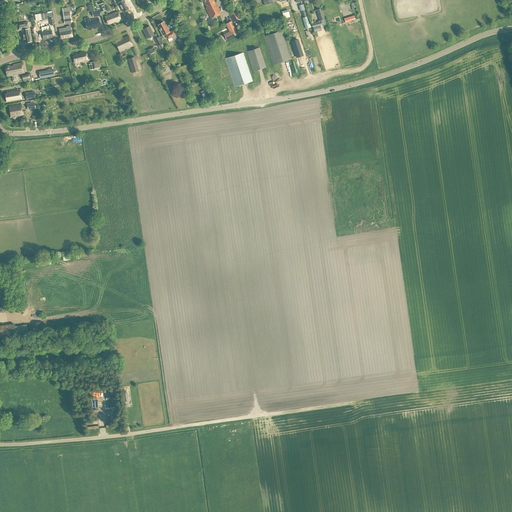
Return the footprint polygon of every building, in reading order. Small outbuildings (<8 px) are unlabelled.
[(126,7),(127,6),(124,1),(125,0),(120,0),(121,1),(118,3),(121,9),(122,9),(124,12),(128,9),(126,7)] [(211,18),(221,13),(218,6),(216,6),(213,0),(205,0),(204,1),(207,7),(206,8),(211,18)] [(71,23),(71,22),(72,22),(70,7),(62,9),(65,24),(71,23)] [(321,8),(316,10),(319,21),(322,20),(325,29),(328,28),(321,8)] [(115,23),(121,20),(118,12),(105,17),(108,24),(115,21),(115,23)] [(230,15),(234,23),(239,20),(235,12),(230,15)] [(94,29),(101,28),(98,18),(90,20),(90,21),(89,21),(89,18),(85,19),(85,21),(85,22),(86,29),(88,29),(89,31),(92,30),(91,29),(94,28),(94,29)] [(229,32),(223,34),(226,40),(238,35),(231,21),(225,24),(229,32)] [(29,28),(27,22),(27,23),(17,25),(18,31),(21,30),(23,38),(24,38),(25,43),(31,42),(30,36),(31,36),(29,28)] [(165,26),(163,22),(158,25),(160,29),(159,29),(163,36),(165,35),(168,39),(169,42),(177,38),(175,35),(173,31),(170,32),(166,26),(165,26)] [(313,27),(314,32),(321,31),(320,25),(318,26),(317,22),(312,23),(313,27)] [(66,27),(66,28),(59,29),(61,39),(72,37),(71,29),(70,26),(66,27)] [(154,35),(149,26),(142,30),(147,39),(154,35)] [(43,39),(53,37),(51,30),(45,31),(45,32),(42,32),(43,39)] [(274,65),(291,59),(282,31),(278,32),(277,30),(268,33),(268,35),(264,36),(274,65)] [(133,46),(128,36),(122,38),(122,40),(120,41),(119,40),(117,41),(117,43),(116,44),(119,52),(124,50),(124,49),(125,48),(126,49),(133,46)] [(154,39),(160,49),(164,47),(161,41),(162,40),(161,37),(159,38),(159,37),(154,39)] [(296,57),(303,55),(298,40),(291,42),(296,57)] [(254,71),(266,68),(259,48),(247,51),(254,71)] [(88,60),(86,51),(80,53),(80,54),(77,55),(77,53),(74,54),(75,56),(73,56),(74,64),(88,60)] [(225,59),(234,87),(252,81),(243,53),(225,59)] [(132,73),(138,71),(134,57),(128,59),(132,73)] [(89,65),(90,70),(100,68),(98,61),(91,62),(91,64),(89,65)] [(24,73),(22,62),(13,64),(13,67),(10,67),(10,65),(6,66),(6,68),(5,68),(7,77),(24,73)] [(53,69),(39,71),(40,79),(54,76),(53,69)] [(23,81),(32,79),(30,73),(22,75),(23,81)] [(22,100),(20,89),(7,92),(7,94),(5,94),(6,102),(22,100)] [(205,98),(210,96),(206,89),(201,91),(205,98)] [(23,115),(21,104),(11,106),(11,108),(9,108),(11,118),(14,117),(23,115)] [(0,338),(16,336),(28,335),(26,324),(15,326),(14,324),(0,325),(0,338)]
